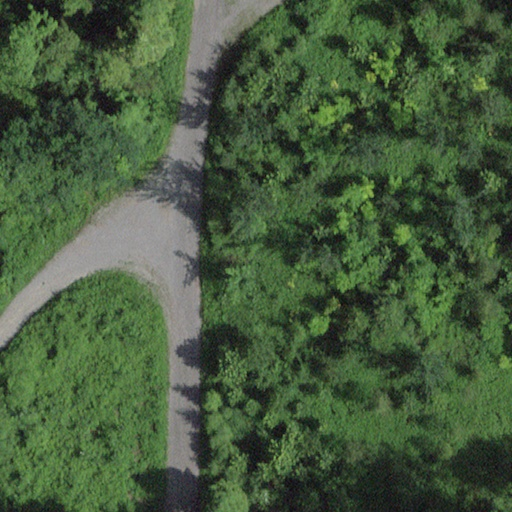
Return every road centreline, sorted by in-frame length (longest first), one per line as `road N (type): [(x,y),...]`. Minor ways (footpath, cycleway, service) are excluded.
road 1 (track): [(220,0),(184,197),(166,511)]
road 2 (track): [(184,197),(0,355)]
